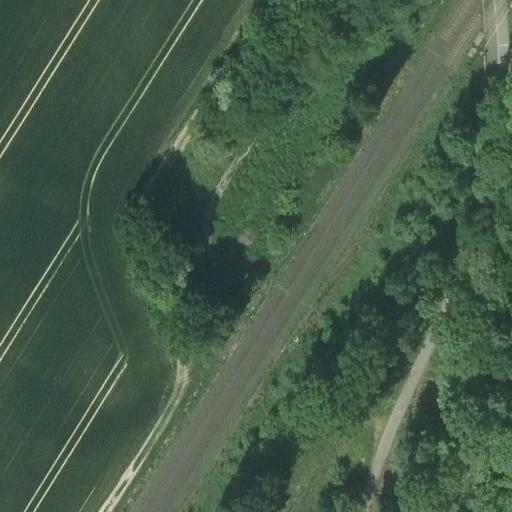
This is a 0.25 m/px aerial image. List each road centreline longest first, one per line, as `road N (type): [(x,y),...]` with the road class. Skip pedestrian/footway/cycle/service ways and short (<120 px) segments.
road 1 (track): [(269,0),(160,172),(142,215),(146,272),(190,333),(192,360),(103,511)]
road 2 (unclassified): [(360,511),(438,311),(481,158),(496,58),(495,0)]
road 3 (track): [(320,0),(278,91),(225,169),(209,235)]
